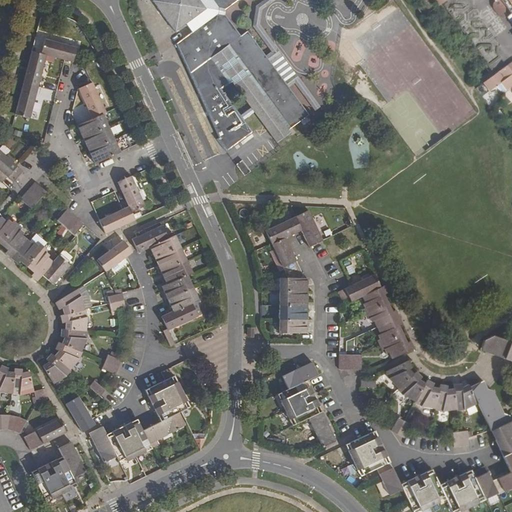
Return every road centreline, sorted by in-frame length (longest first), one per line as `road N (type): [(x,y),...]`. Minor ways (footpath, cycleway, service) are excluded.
road 1 (residential): [(485,457),(432,462),(398,450),(317,355)]
road 2 (residential): [(172,142),(227,262),(235,328)]
road 3 (residential): [(106,0),(172,142)]
road 4 (residential): [(226,454),(305,473),(355,511)]
road 5 (residential): [(63,138),(88,178),(172,142)]
road 6 (residential): [(108,511),(226,454)]
